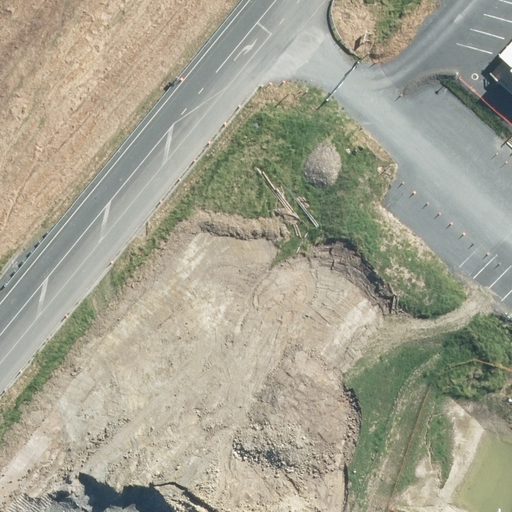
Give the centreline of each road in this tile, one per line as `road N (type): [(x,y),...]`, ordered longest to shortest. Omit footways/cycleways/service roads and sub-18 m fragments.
road 1 (track): [(162,511),(312,259),(319,94),(295,40)]
road 2 (trunk): [(279,0),(0,343)]
road 3 (unclassified): [(0,323),(265,0)]
road 4 (trunk): [(317,0),(212,126),(194,177),(217,248),(276,343)]
road 5 (trunk): [(276,343),(177,279),(124,281),(68,302),(0,363)]
road 6 (trunk): [(0,239),(198,0)]
road 7 (trunk): [(276,343),(319,452),(320,511)]
